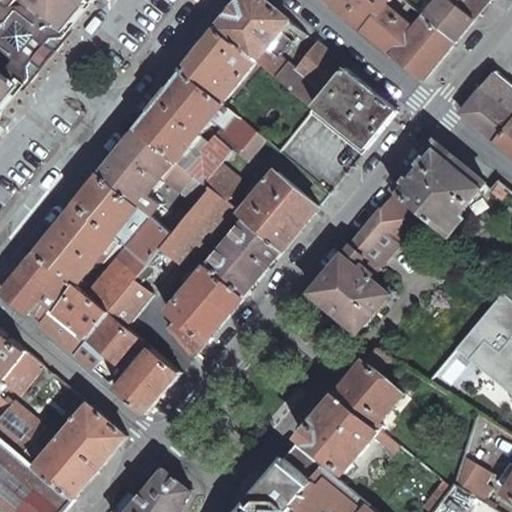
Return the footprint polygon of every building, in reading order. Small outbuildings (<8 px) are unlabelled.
[(0,2),(0,67),(13,79),(22,87),(71,28),(61,20),(39,2),(35,6),(16,6),(8,0),(3,0),(1,3),(0,2)] [(0,207),(172,0),(94,0),(83,14),(79,19),(71,28),(22,87),(14,97),(10,102),(0,113),(0,207)] [(48,0),(39,0),(39,2),(61,20),(69,10),(63,5),(60,10),(48,0)] [(48,0),(60,10),(63,5),(69,10),(72,6),(64,0),(48,0)] [(94,0),(77,0),(72,6),(83,14),(94,0)] [(314,112),(349,68),(318,43),(298,68),(283,56),(294,41),(290,36),(294,32),(287,25),(291,20),(266,0),(242,0),(220,29),(258,63),(314,112)] [(327,0),(350,19),(364,0),(327,0)] [(425,81),(457,43),(427,17),(414,32),(386,7),(391,0),(364,0),(350,19),(425,81)] [(457,43),(476,21),(450,0),(441,0),(427,17),(457,43)] [(450,0),(476,21),(492,0),(450,0)] [(72,6),(69,10),(79,19),(83,14),(72,6)] [(69,10),(61,20),(71,28),(79,19),(69,10)] [(226,104),(258,63),(220,29),(198,56),(186,71),(226,104)] [(13,79),(0,67),(0,79),(1,81),(0,83),(0,85),(4,89),(13,79)] [(312,115),(364,156),(400,112),(363,80),(349,68),(314,112),(312,115)] [(238,138),(250,124),(226,104),(186,71),(156,107),(199,142),(216,121),(225,128),(238,138)] [(511,124),(511,85),(496,72),(464,111),(499,141),(511,124)] [(22,87),(13,79),(4,89),(14,97),(22,87)] [(14,97),(4,89),(0,94),(10,102),(14,97)] [(0,94),(0,113),(10,102),(0,94)] [(225,165),(236,151),(232,146),(234,143),(225,137),(223,140),(218,137),(203,155),(194,147),(199,142),(156,107),(140,128),(208,185),(225,165)] [(251,161),(267,141),(269,139),(250,124),(238,138),(234,143),(232,146),(236,151),(251,161)] [(511,124),(499,141),(511,152),(511,124)] [(214,190),(208,185),(140,128),(103,175),(151,217),(153,216),(163,204),(162,203),(164,200),(160,196),(157,200),(153,196),(164,182),(159,178),(162,176),(181,191),(157,220),(156,222),(174,237),(214,190)] [(225,137),(234,143),(238,138),(225,128),(218,137),(223,140),(225,137)] [(439,143),(398,191),(443,229),(444,228),(455,215),(460,219),(489,184),(439,143)] [(246,183),(225,165),(208,185),(214,190),(229,203),(246,183)] [(286,250),(322,206),(279,173),(272,182),(267,177),(259,187),(264,191),(244,214),(286,250)] [(151,217),(103,175),(90,190),(40,254),(84,292),(90,284),(82,277),(114,237),(148,265),(149,265),(163,249),(174,237),(156,222),(157,220),(153,216),(151,217)] [(511,189),(500,180),(494,188),(491,191),(503,201),(511,190),(511,189)] [(199,257),(238,210),(229,203),(214,190),(174,237),(163,249),(188,269),(199,257)] [(411,218),(390,201),(314,292),(361,332),(393,294),(375,278),(378,273),(371,267),(376,260),(370,256),(389,234),(394,238),(411,218)] [(260,282),(286,250),(244,214),(239,221),(246,226),(211,267),(247,297),(260,282)] [(84,292),(40,254),(7,294),(31,315),(34,312),(39,315),(40,314),(46,319),(42,324),(77,354),(110,313),(91,298),(84,292)] [(121,260),(91,298),(110,313),(137,278),(139,275),(121,260)] [(196,359),(247,297),(211,267),(181,302),(177,299),(172,304),(176,308),(171,313),(180,321),(171,333),(184,344),(196,359)] [(137,278),(110,313),(128,328),(129,327),(156,294),(137,278)] [(511,292),(509,290),(462,346),(511,386),(511,292)] [(110,313),(77,354),(94,368),(107,353),(126,368),(148,342),(129,327),(128,328),(110,313)] [(0,326),(0,390),(3,388),(7,390),(12,385),(35,356),(0,326)] [(150,416),(185,372),(156,349),(137,372),(133,369),(117,388),(150,416)] [(392,358),(378,349),(368,361),(381,372),(392,358)] [(47,366),(35,356),(12,385),(23,395),(47,366)] [(368,361),(361,369),(339,395),(380,430),(384,425),(381,423),(406,394),(381,372),(368,361)] [(0,422),(2,420),(0,417),(0,403),(9,412),(14,406),(0,393),(0,422)] [(380,430),(339,395),(317,421),(304,436),(348,472),(379,436),(396,451),(402,445),(383,430),(382,431),(380,430)] [(231,396),(223,406),(232,414),(241,403),(231,396)] [(0,422),(0,434),(39,468),(63,439),(17,402),(14,406),(9,412),(2,420),(0,422)] [(63,439),(39,468),(78,499),(131,436),(92,404),(63,439)] [(66,511),(78,499),(39,468),(0,434),(0,511),(66,511)] [(324,465),(298,444),(286,458),(312,481),(324,465)] [(496,472),(467,453),(457,483),(469,491),(486,502),(495,486),(489,482),(496,472)] [(312,481),(286,458),(241,511),(382,511),(324,465),(312,481)] [(169,469),(132,511),(181,511),(184,506),(193,491),(169,469)] [(440,505),(454,487),(446,480),(431,498),(440,505)]
